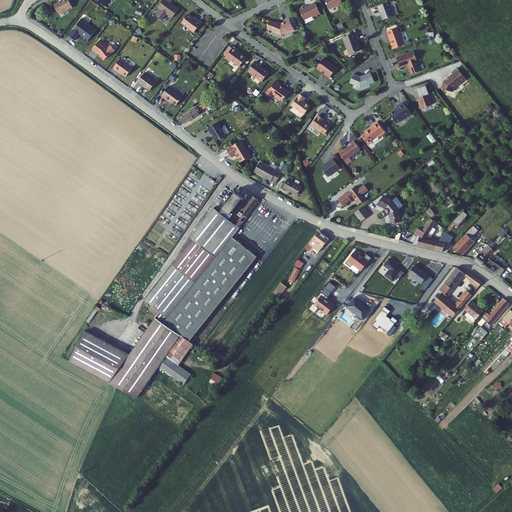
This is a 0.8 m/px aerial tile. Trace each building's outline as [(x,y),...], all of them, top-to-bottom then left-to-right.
[(71,7),(67,0),(59,0),(60,1),(52,4),(57,14),(71,7)] [(169,2),(170,0),(161,0),(156,7),(159,9),(155,15),(161,19),(165,13),(170,17),(177,8),(169,2)] [(339,3),(341,3),(340,0),(323,0),(327,8),(328,8),(334,6),(336,6),(339,5),(339,3)] [(387,2),(375,6),(378,13),(379,13),(381,20),(392,16),(387,2)] [(318,12),(313,3),(309,5),(308,6),(305,8),(305,6),(297,9),(302,19),(304,19),(311,16),(312,16),(315,14),(316,13),(318,12)] [(138,6),(135,13),(141,15),(144,9),(138,6)] [(191,16),(187,13),(180,22),(187,27),(186,28),(192,32),(200,22),(193,17),(192,18),(191,17),(191,16)] [(80,18),(67,35),(73,40),(78,32),(81,34),(80,34),(81,35),(80,37),(86,41),(93,30),(85,24),(86,22),(80,18)] [(293,30),(287,19),(284,20),(283,21),(279,23),(275,21),(273,26),(272,26),(272,27),(271,32),(280,35),(284,33),(285,33),(293,30)] [(395,28),(385,31),(387,36),(386,36),(388,41),(389,41),(390,44),(389,44),(391,49),(402,45),(398,37),(399,35),(398,33),(397,32),(395,28)] [(354,33),(341,37),(348,54),(359,50),(356,41),(357,40),(354,33)] [(97,40),(91,49),(97,53),(99,55),(98,56),(100,60),(102,59),(110,53),(104,46),(104,45),(97,40)] [(236,50),(232,46),(223,58),(228,61),(228,60),(238,66),(244,57),(236,51),(236,50)] [(419,71),(412,52),(395,58),(398,68),(406,66),(409,75),(419,71)] [(119,58),(111,68),(117,72),(118,72),(124,76),(131,67),(119,58)] [(335,67),(322,58),(315,67),(319,70),(320,70),(323,73),(322,74),(327,78),(335,67)] [(260,82),(268,73),(262,68),(261,69),(258,67),(259,66),(253,62),(246,71),(260,82)] [(450,71),(451,73),(454,76),(459,72),(455,67),(450,71)] [(143,72),(135,82),(141,87),(141,86),(148,91),(155,81),(143,72)] [(351,74),(348,83),(358,87),(372,82),(369,72),(361,75),(362,76),(359,76),(351,74)] [(454,76),(451,73),(448,76),(448,77),(442,82),(440,88),(444,89),(444,90),(445,91),(446,90),(450,91),(451,88),(453,86),(454,87),(459,83),(458,82),(464,78),(459,72),(454,76)] [(268,88),(264,93),(269,97),(271,94),(274,95),(274,97),(277,99),(279,99),(280,101),(288,91),(282,87),(281,88),(278,86),(280,85),(274,81),(268,89),(268,88)] [(181,96),(167,86),(159,96),(164,99),(164,98),(174,105),(181,96)] [(428,96),(426,90),(416,93),(415,95),(418,101),(417,103),(419,109),(430,105),(427,97),(428,96)] [(304,98),(298,94),(289,105),(302,115),(308,106),(302,101),(304,98)] [(190,111),(176,119),(179,124),(199,113),(197,112),(206,107),(204,104),(207,102),(206,99),(189,109),(190,111)] [(408,113),(401,103),(395,107),(396,108),(388,114),(394,123),(408,113)] [(490,103),(485,107),(488,111),(493,107),(490,103)] [(399,126),(413,118),(411,114),(397,122),(399,126)] [(322,119),(316,115),(309,125),(319,132),(323,134),(328,127),(321,121),(322,119)] [(382,131),(374,120),(369,124),(370,125),(367,127),(362,131),(368,140),(374,135),(375,136),(382,131)] [(216,122),(206,128),(210,134),(210,133),(212,136),(211,136),(213,141),(223,135),(220,129),(220,128),(216,122)] [(357,148),(351,139),(347,142),(348,143),(341,149),(346,156),(357,148)] [(240,140),(225,149),(229,156),(233,154),(238,162),(249,156),(240,140)] [(337,166),(330,157),(324,162),(322,164),(322,163),(318,166),(324,175),(330,171),(337,166)] [(290,161),(287,159),(280,172),(283,174),(290,161)] [(279,173),(257,162),(252,171),(269,181),(270,179),(275,181),(279,173)] [(296,185),(285,179),(281,187),(292,194),(296,185)] [(343,192),(335,198),(339,204),(348,198),(347,197),(349,195),(352,198),(351,199),(354,204),(361,198),(358,194),(364,189),(361,184),(354,188),(352,185),(346,190),(347,191),(344,193),(343,192)] [(231,192),(218,207),(225,212),(238,197),(231,192)] [(389,199),(380,195),(373,203),(382,207),(378,211),(381,216),(386,212),(387,222),(397,221),(396,215),(398,215),(399,213),(399,211),(397,210),(396,210),(396,208),(389,199)] [(248,196),(233,213),(237,215),(239,213),(243,217),(256,201),(248,196)] [(366,214),(360,205),(351,211),(357,220),(366,214)] [(209,206),(207,210),(233,229),(235,227),(221,216),(215,211),(209,206)] [(218,207),(215,211),(221,216),(225,212),(218,207)] [(155,312),(152,316),(159,321),(228,236),(233,229),(207,210),(187,235),(188,237),(139,299),(155,312)] [(464,217),(458,212),(444,228),(446,230),(451,226),(453,228),(464,217)] [(429,218),(421,229),(419,232),(418,234),(415,244),(415,245),(433,249),(436,241),(429,239),(430,234),(433,229),(431,227),(434,222),(429,218)] [(469,227),(464,233),(469,237),(473,232),(474,233),(475,231),(469,227)] [(418,234),(419,232),(412,228),(408,234),(411,236),(406,242),(415,245),(415,244),(418,234)] [(495,234),(499,237),(504,232),(500,228),(495,234)] [(315,231),(302,250),(306,252),(310,247),(316,253),(326,240),(315,231)] [(444,235),(442,240),(447,242),(450,236),(442,231),(440,234),(444,235)] [(469,237),(464,233),(460,238),(468,246),(473,241),(469,237)] [(440,234),(436,241),(433,249),(439,251),(442,240),(444,235),(440,234)] [(252,256),(228,236),(159,321),(178,335),(185,340),(252,256)] [(464,250),(468,246),(460,238),(455,242),(464,250)] [(460,255),(464,250),(455,242),(451,247),(460,255)] [(487,242),(479,250),(472,259),(480,264),(485,257),(484,256),(493,248),(492,247),(491,248),(490,247),(491,246),(487,242)] [(357,254),(358,253),(354,250),(344,263),(349,267),(351,264),(360,271),(370,258),(364,253),(361,257),(357,254)] [(395,263),(389,258),(384,265),(389,270),(385,275),(392,281),(396,276),(399,278),(404,273),(401,271),(401,270),(394,264),(395,263)] [(491,262),(487,260),(486,260),(482,267),(482,268),(489,274),(491,272),(497,277),(502,271),(499,269),(499,268),(496,265),(493,268),(489,265),(491,262)] [(295,261),(291,267),(296,271),(301,265),(295,261)] [(428,276),(415,265),(408,274),(421,284),(428,276)] [(433,303),(453,319),(472,297),(467,293),(454,308),(444,300),(464,277),(456,270),(438,291),(441,294),(433,303)] [(289,272),(283,282),(288,285),(293,275),(289,272)] [(474,278),(469,283),(475,287),(474,289),(476,292),(483,285),(474,278)] [(278,284),(270,294),(276,299),(283,288),(278,284)] [(504,301),(485,323),(490,327),(509,306),(504,301)] [(471,303),(465,311),(468,314),(465,317),(473,323),(482,313),(471,303)] [(511,317),(508,314),(498,325),(503,330),(506,327),(511,320),(511,317)] [(82,329),(65,360),(112,385),(133,396),(155,367),(178,335),(159,321),(152,316),(126,353),(82,329)] [(487,334),(479,328),(475,332),(483,339),(487,334)] [(178,335),(155,367),(179,384),(187,374),(174,365),(190,344),(185,340),(178,335)] [(503,353),(506,356),(509,353),(511,351),(508,348),(503,353)] [(496,493),(502,488),(498,484),(493,488),(496,493)]
